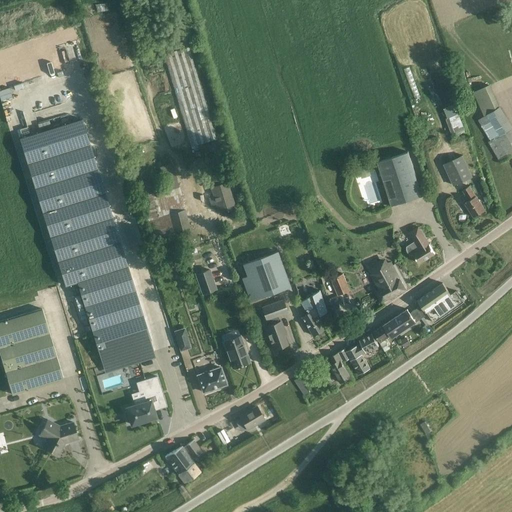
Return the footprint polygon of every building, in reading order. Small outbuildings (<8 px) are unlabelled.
[(191,146),(216,139),(189,46),(164,54),(191,146)] [(511,126),(499,107),(489,85),(473,92),(484,116),(478,120),(491,140),(488,142),(501,163),(511,156),(511,130),(511,129),(511,128),(511,126)] [(0,100),(11,97),(9,88),(0,90),(0,100)] [(442,108),(453,136),(464,131),(454,104),(442,108)] [(65,285),(76,281),(127,265),(124,257),(82,119),(18,139),(65,285)] [(377,162),(391,206),(423,196),(408,152),(377,162)] [(463,155),(444,164),(453,185),(472,177),(463,155)] [(223,170),(207,176),(214,196),(208,198),(211,206),(216,204),(218,212),(235,206),(223,170)] [(150,239),(190,229),(179,186),(165,189),(152,192),(152,193),(139,196),(150,239)] [(463,190),(469,200),(465,203),(474,217),(485,210),(476,196),(469,186),(463,190)] [(462,191),(458,193),(463,202),(467,200),(462,191)] [(410,233),(415,241),(407,247),(407,250),(408,252),(410,254),(413,255),(414,254),(419,263),(435,253),(418,227),(410,233)] [(241,278),(250,302),(291,287),(278,251),(242,264),(246,276),(241,278)] [(378,261),(377,259),(366,265),(379,289),(376,291),(381,302),(406,290),(391,262),(390,263),(389,262),(388,262),(385,257),(378,261)] [(127,265),(76,281),(103,367),(154,352),(127,265)] [(210,269),(195,274),(202,294),(217,289),(210,269)] [(331,279),(338,296),(351,290),(344,273),(331,279)] [(450,294),(450,293),(443,283),(418,300),(421,305),(417,308),(421,315),(426,312),(435,323),(464,302),(456,290),(454,291),(450,294)] [(328,311),(319,291),(313,294),(313,293),(307,296),(308,298),(301,302),(308,313),(302,317),(313,336),(326,328),(318,314),(320,313),(321,315),(328,311)] [(281,321),(280,322),(278,316),(288,313),(283,299),(261,307),(266,320),(270,319),(272,324),(265,327),(273,349),(288,344),(283,331),(285,330),(281,321)] [(0,321),(0,355),(12,395),(63,379),(42,308),(0,321)] [(384,325),(391,335),(391,336),(414,320),(415,322),(416,322),(408,309),(384,325)] [(384,340),(391,335),(384,325),(374,332),(380,342),(385,351),(390,349),(384,340)] [(185,327),(174,330),(180,351),(191,348),(185,327)] [(357,345),(346,351),(345,348),(339,352),(344,361),(350,358),(359,375),(370,369),(362,354),(365,352),(366,353),(379,346),(372,333),(359,340),(361,344),(357,346),(357,345)] [(233,368),(250,362),(240,336),(223,342),(233,368)] [(341,383),(350,378),(341,360),(342,360),(338,353),(332,357),(335,363),(331,365),(341,383)] [(176,375),(184,373),(181,359),(173,361),(176,375)] [(220,367),(197,375),(203,392),(226,384),(220,367)] [(305,395),(310,392),(305,383),(317,375),(313,369),(307,373),(307,372),(295,380),(305,395)] [(127,422),(130,421),(131,424),(156,417),(154,410),(166,406),(157,376),(137,383),(140,392),(144,391),(147,401),(126,408),(127,412),(125,412),(127,422)] [(257,406),(240,417),(247,429),(265,419),(257,406)] [(58,455),(65,443),(78,439),(73,423),(60,427),(48,420),(40,435),(48,439),(44,447),(58,455)] [(425,421),(420,423),(425,434),(430,431),(425,421)] [(218,433),(224,444),(229,441),(223,430),(218,433)] [(202,452),(193,439),(183,447),(182,445),(165,455),(184,483),(201,472),(192,459),(202,452)] [(98,511),(108,511),(113,509),(109,503),(97,510),(98,511)]
